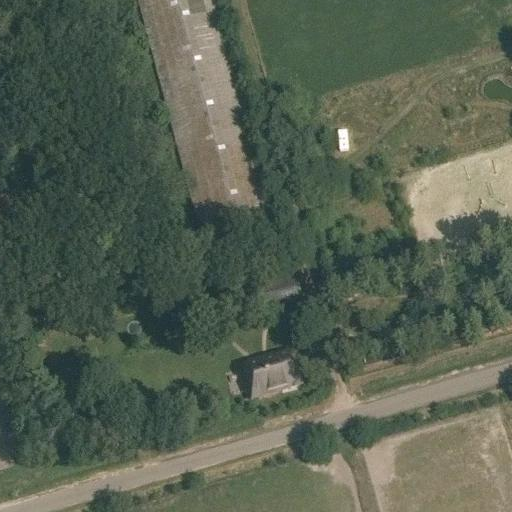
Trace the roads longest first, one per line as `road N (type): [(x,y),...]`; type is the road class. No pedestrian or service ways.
road 1 (unclassified): [(24,511),(511,370)]
road 2 (track): [(233,0),(291,210)]
